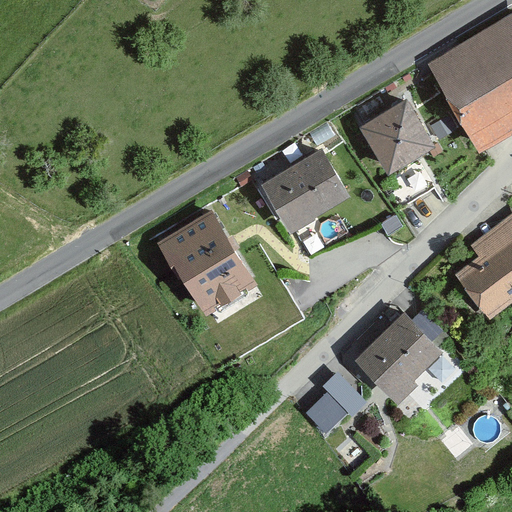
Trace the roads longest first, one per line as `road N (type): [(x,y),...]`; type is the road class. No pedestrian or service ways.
road 1 (unclassified): [(494,0),(0,297)]
road 2 (unclassified): [(511,160),(154,511)]
